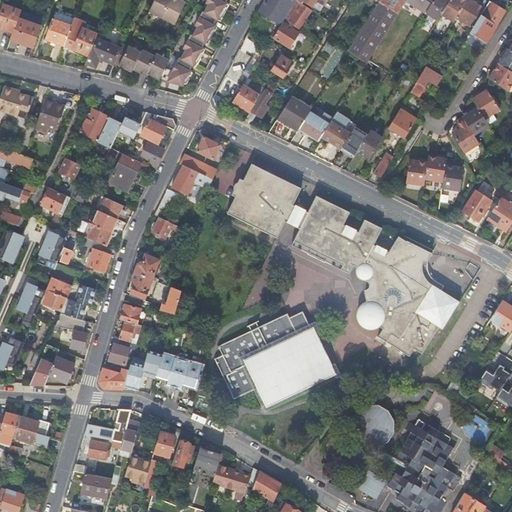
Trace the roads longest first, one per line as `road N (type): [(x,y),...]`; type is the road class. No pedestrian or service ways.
road 1 (residential): [(83,396),(136,229),(194,111)]
road 2 (residential): [(349,511),(232,441),(139,399),(83,396)]
road 3 (residential): [(257,139),(511,268)]
road 4 (residential): [(342,10),(257,139)]
road 5 (residential): [(194,111),(258,0)]
road 6 (residential): [(37,194),(85,84)]
road 7 (residential): [(49,511),(83,396)]
